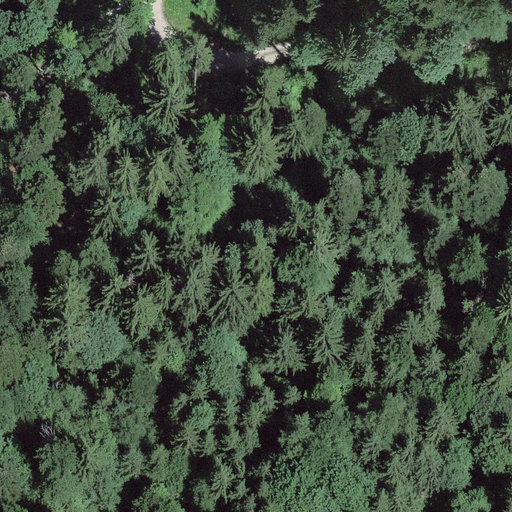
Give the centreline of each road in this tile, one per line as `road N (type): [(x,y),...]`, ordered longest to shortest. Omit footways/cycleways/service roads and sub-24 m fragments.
road 1 (track): [(147,0),(165,43),(216,57),(281,41),(407,57),(511,24)]
road 2 (track): [(0,115),(145,4)]
